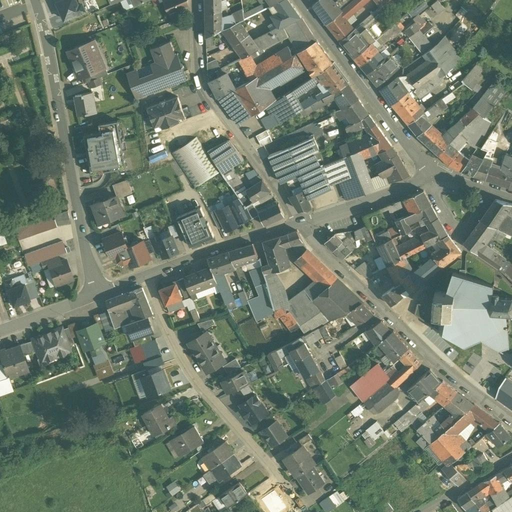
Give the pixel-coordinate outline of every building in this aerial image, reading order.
[(53,0),(58,9),(60,9),(57,3),(62,0),(53,0)] [(62,0),(57,3),(60,9),(65,20),(89,8),(86,1),(87,0),(62,0)] [(187,0),(175,0),(173,1),(173,0),(162,0),(163,0),(164,0),(164,2),(165,4),(164,4),(165,5),(166,4),(170,13),(168,13),(168,14),(187,6),(187,0)] [(220,0),(204,0),(205,14),(222,11),(221,2),(220,0)] [(257,0),(261,5),(264,9),(271,6),(267,0),(257,0)] [(288,0),(282,0),(278,2),(283,10),(271,16),(279,28),(279,29),(284,27),(290,25),(302,19),(288,0)] [(334,2),(332,0),(318,0),(313,6),(326,25),(341,12),(342,11),(334,2)] [(353,2),(351,0),(336,0),(334,2),(342,11),(346,8),(353,2)] [(355,0),(353,2),(346,8),(351,14),(367,0),(355,0)] [(388,0),(381,7),(374,13),(378,17),(379,15),(380,14),(381,15),(383,18),(396,7),(389,0),(388,0)] [(444,9),(437,1),(431,6),(438,15),(444,9)] [(261,5),(244,14),(245,19),(264,9),(261,5)] [(351,14),(346,8),(342,11),(341,12),(346,18),(351,14)] [(461,20),(468,12),(464,8),(457,15),(461,20)] [(243,10),(233,15),(237,23),(239,21),(245,19),(244,14),(243,10)] [(222,11),(205,14),(205,38),(223,29),(224,29),(222,11)] [(341,12),(326,25),(340,42),(355,29),(346,18),(341,12)] [(374,13),(356,28),(362,36),(368,31),(381,20),(378,17),(374,13)] [(136,32),(131,19),(121,23),(126,36),(136,32)] [(302,19),(290,25),(294,35),(289,37),(295,45),(289,48),(290,51),(292,56),(295,54),(299,52),(316,41),(302,19)] [(424,25),(420,20),(416,23),(420,29),(424,25)] [(224,29),(223,29),(234,45),(249,35),(239,21),(237,23),(224,29)] [(384,33),(388,39),(402,27),(397,22),(384,33)] [(429,22),(419,30),(423,35),(433,27),(429,22)] [(420,29),(416,23),(405,31),(410,37),(420,29)] [(290,25),(284,27),(289,37),(294,35),(290,25)] [(284,27),(279,29),(279,28),(276,30),(282,40),(282,41),(289,37),(284,27)] [(362,36),(356,28),(355,29),(340,42),(354,58),(371,44),(376,40),(373,36),(366,41),(362,36)] [(276,30),(253,41),(259,50),(260,51),(263,50),(282,40),(276,30)] [(431,45),(419,30),(409,38),(421,53),(431,45)] [(368,31),(362,36),(366,41),(373,36),(368,31)] [(249,35),(234,45),(244,58),(249,55),(259,50),(253,41),(249,35)] [(452,47),(444,38),(436,46),(423,55),(429,63),(452,47)] [(94,41),(68,52),(80,78),(82,77),(105,67),(94,41)] [(156,61),(150,64),(153,72),(140,77),(137,69),(126,73),(136,99),(180,82),(177,74),(182,72),(170,41),(151,49),(156,61)] [(316,41),(299,52),(306,64),(314,76),(333,63),(316,41)] [(378,51),(371,44),(354,58),(360,66),(378,51)] [(452,47),(438,57),(448,71),(453,68),(460,58),(452,47)] [(277,55),(263,64),(267,71),(271,68),(292,56),(290,51),(289,48),(277,55)] [(259,50),(249,55),(252,60),(261,55),(261,54),(260,51),(259,50)] [(378,51),(360,66),(367,73),(384,59),(378,51)] [(306,64),(299,52),(295,54),(303,66),(306,64)] [(292,56),(271,68),(279,81),(303,66),(295,54),(292,56)] [(252,60),(249,55),(244,58),(239,61),(250,81),(257,77),(267,71),(263,64),(256,67),(252,60)] [(399,68),(389,55),(384,59),(394,73),(399,68)] [(438,57),(409,78),(412,82),(417,88),(438,74),(440,77),(448,71),(438,57)] [(216,59),(207,63),(208,76),(216,72),(220,70),(216,59)] [(384,59),(367,73),(378,86),(394,73),(384,59)] [(478,62),(462,80),(464,83),(465,83),(472,89),(483,75),(478,70),(482,66),(478,62)] [(296,89),(292,91),(296,98),(320,81),(324,83),(325,82),(333,93),(348,84),(333,63),(314,76),(296,89)] [(105,67),(82,77),(84,83),(89,82),(100,77),(108,74),(105,67)] [(220,70),(216,72),(219,77),(227,73),(228,74),(230,73),(227,67),(220,70)] [(267,71),(257,77),(265,89),(279,81),(271,68),(267,71)] [(219,77),(210,82),(218,98),(235,90),(236,89),(228,74),(227,73),(219,77)] [(417,88),(413,91),(418,97),(442,80),(440,77),(438,74),(417,88)] [(100,77),(89,82),(91,88),(102,83),(100,77)] [(236,89),(235,90),(250,117),(266,106),(272,103),(265,89),(257,77),(236,89)] [(406,94),(396,79),(381,90),(391,105),(406,94)] [(412,82),(406,86),(411,93),(413,91),(417,88),(412,82)] [(322,98),(322,99),(325,104),(336,98),(340,104),(355,94),(348,84),(333,93),(326,96),(322,98)] [(492,84),(482,97),(493,106),(495,107),(505,94),(492,84)] [(250,117),(235,90),(218,98),(238,124),(250,117)] [(292,90),(285,95),(279,98),(289,118),(303,110),(299,104),(296,98),(292,91),(292,90)] [(82,94),(75,96),(78,115),(96,112),(93,91),(82,93),(82,94)] [(323,92),(309,100),(312,104),(322,99),(322,98),(326,96),(323,92)] [(406,94),(391,105),(408,124),(419,116),(416,109),(419,106),(408,92),(406,94)] [(439,95),(430,101),(432,103),(430,104),(432,107),(443,99),(439,95)] [(432,107),(430,108),(435,116),(452,103),(447,96),(443,99),(432,107)] [(178,97),(166,101),(165,100),(159,103),(160,104),(148,108),(156,131),(186,119),(178,97)] [(482,97),(473,108),(479,114),(485,118),(493,106),(482,97)] [(272,103),(266,106),(272,115),(275,113),(280,123),(289,118),(279,98),(272,103)] [(308,99),(299,104),(303,110),(306,108),(312,104),(309,100),(308,99)] [(358,100),(342,109),(347,117),(349,119),(365,110),(358,100)] [(430,108),(422,114),(427,122),(435,116),(430,108)] [(473,108),(446,132),(447,133),(453,139),(459,133),(466,126),(479,114),(473,108)] [(342,109),(336,112),(340,120),(347,117),(342,109)] [(266,130),(280,123),(275,113),(272,115),(271,114),(261,120),(266,130)] [(419,116),(408,124),(418,136),(431,126),(427,122),(422,114),(419,116)] [(479,114),(466,126),(459,133),(467,140),(476,149),(491,123),(485,118),(479,114)] [(369,115),(351,125),(351,126),(346,128),(345,129),(348,135),(365,127),(367,130),(376,125),(369,115)] [(84,135),(91,174),(126,167),(117,121),(99,125),(101,132),(84,135)] [(376,125),(367,130),(370,134),(359,139),(364,148),(375,144),(376,143),(382,152),(391,146),(376,125)] [(443,137),(431,126),(418,136),(439,155),(453,139),(447,133),(443,137)] [(262,147),(272,142),(266,130),(256,136),(262,147)] [(453,139),(439,155),(452,167),(462,171),(470,160),(464,156),(460,152),(462,149),(460,148),(467,140),(459,133),(453,139)] [(314,138),(269,157),(267,158),(281,188),(300,180),(307,195),(331,185),(314,138)] [(197,139),(173,154),(194,188),(218,173),(197,139)] [(232,139),(208,152),(222,173),(246,158),(232,139)] [(359,139),(342,147),(345,156),(358,150),(364,148),(359,139)] [(498,143),(488,139),(481,150),(487,151),(489,149),(495,151),(498,143)] [(364,148),(358,150),(361,157),(380,150),(375,144),(364,148)] [(382,152),(380,153),(385,160),(375,166),(382,176),(382,178),(394,172),(404,167),(397,154),(391,146),(382,152)] [(495,151),(489,149),(487,151),(486,154),(493,157),(495,151)] [(345,156),(344,157),(348,167),(363,161),(361,157),(358,150),(345,156)] [(472,156),(470,160),(462,171),(474,176),(482,163),(482,161),(472,156)] [(344,157),(325,165),(328,175),(348,167),(344,157)] [(492,160),(484,157),(482,161),(482,163),(490,166),(492,160)] [(511,159),(507,158),(503,170),(491,166),(486,180),(509,188),(511,177),(511,159)] [(482,163),(474,176),(486,180),(491,166),(490,166),(482,163)] [(233,167),(223,173),(233,189),(243,183),(233,167)] [(404,167),(394,172),(396,181),(409,176),(404,167)] [(366,171),(350,176),(357,196),(373,190),(370,182),(366,171)] [(394,172),(382,178),(382,176),(370,182),(373,190),(396,181),(394,172)] [(259,175),(250,181),(252,186),(262,180),(259,175)] [(350,177),(341,180),(342,181),(341,181),(348,200),(357,196),(350,176),(349,177),(350,177)] [(127,180),(115,184),(119,196),(132,191),(127,180)] [(252,186),(246,190),(248,194),(253,202),(259,199),(270,192),(262,180),(252,186)] [(300,180),(289,186),(291,191),(292,191),(303,186),(300,180)] [(303,186),(292,191),(294,196),(305,191),(303,186)] [(294,196),(290,197),(299,211),(303,209),(307,210),(312,208),(305,191),(294,196)] [(270,192),(259,199),(261,204),(273,197),(270,192)] [(423,192),(404,200),(407,206),(411,215),(431,206),(423,192)] [(248,194),(240,200),(245,207),(252,203),(253,202),(248,194)] [(116,196),(93,205),(100,223),(123,215),(116,196)] [(240,200),(239,199),(228,204),(229,206),(237,223),(250,218),(250,217),(245,207),(240,200)] [(253,202),(252,203),(255,208),(261,204),(259,199),(253,202)] [(404,200),(393,204),(395,208),(396,211),(407,206),(404,200)] [(495,200),(480,221),(497,229),(503,219),(511,205),(495,200)] [(255,208),(252,203),(245,207),(250,217),(250,218),(251,220),(259,215),(258,213),(255,208)] [(278,204),(258,213),(259,215),(264,226),(284,217),(278,204)] [(218,211),(217,212),(224,226),(226,231),(238,226),(237,223),(229,206),(218,211)] [(438,219),(431,206),(411,215),(404,218),(408,226),(423,219),(426,224),(427,224),(438,219)] [(200,209),(177,218),(189,247),(213,238),(208,223),(206,224),(200,209)] [(224,226),(217,212),(218,211),(217,210),(210,213),(218,229),(224,226)] [(57,221),(72,219),(71,211),(55,214),(57,221)] [(15,230),(18,241),(57,228),(53,217),(15,230)] [(404,218),(396,222),(402,235),(409,232),(406,227),(408,226),(404,218)] [(430,231),(421,236),(426,247),(436,242),(448,236),(438,219),(427,224),(430,231)] [(511,222),(503,219),(497,229),(505,233),(511,236),(511,222)] [(480,221),(463,245),(478,256),(483,248),(497,229),(480,221)] [(118,224),(100,232),(103,237),(120,230),(118,224)] [(367,242),(374,239),(368,226),(362,229),(365,234),(355,238),(357,248),(360,248),(359,242),(366,239),(367,242)] [(355,232),(355,238),(365,234),(362,229),(355,232)] [(128,247),(121,232),(103,239),(111,259),(116,256),(118,261),(123,263),(128,262),(130,267),(150,259),(149,255),(144,243),(143,240),(128,247)] [(297,232),(280,238),(263,243),(268,258),(284,253),(283,249),(292,246),(302,243),(297,232)] [(511,236),(505,233),(502,238),(511,242),(511,236)] [(343,243),(335,234),(325,244),(332,252),(342,243),(343,243)] [(421,236),(396,248),(401,259),(401,260),(402,259),(426,247),(421,236)] [(448,236),(436,242),(440,248),(451,241),(448,236)] [(158,237),(149,241),(154,253),(160,250),(157,243),(160,241),(158,237)] [(160,241),(157,243),(160,250),(163,258),(178,252),(171,237),(160,241)] [(348,239),(342,243),(347,249),(351,253),(356,248),(348,239)] [(396,248),(392,240),(377,247),(383,258),(374,261),(380,271),(387,267),(401,259),(396,248)] [(154,253),(149,241),(144,243),(149,255),(154,253)] [(440,248),(432,255),(434,258),(441,268),(461,253),(451,241),(440,248)] [(24,256),(28,266),(66,252),(62,242),(24,256)] [(302,243),(292,246),(295,252),(298,258),(306,251),(302,243)] [(252,246),(228,253),(234,268),(254,262),(260,260),(259,259),(258,260),(252,246)] [(494,255),(483,248),(478,256),(488,263),(494,255)] [(341,254),(345,258),(351,253),(347,249),(341,254)] [(337,281),(306,251),(298,258),(297,260),(319,281),(327,289),(337,281)] [(341,254),(339,252),(335,255),(342,261),(345,258),(341,254)] [(228,253),(207,260),(211,269),(214,277),(223,274),(228,272),(235,270),(234,268),(228,253)] [(262,267),(261,268),(264,274),(288,268),(284,253),(268,258),(270,265),(262,267)] [(494,255),(488,263),(493,266),(500,258),(498,256),(497,257),(494,255)] [(57,257),(40,263),(43,269),(49,267),(49,266),(59,263),(57,257)] [(434,258),(421,267),(427,275),(429,274),(431,277),(441,268),(434,258)] [(500,258),(493,266),(498,270),(505,261),(500,258)] [(402,259),(401,260),(401,259),(387,267),(393,278),(397,286),(400,283),(411,275),(407,267),(402,259)] [(59,263),(49,266),(49,267),(55,285),(72,279),(66,260),(59,263)] [(511,266),(505,261),(498,270),(506,277),(511,282),(511,266)] [(364,263),(355,270),(365,280),(372,276),(364,263)] [(380,271),(377,273),(383,284),(393,278),(387,267),(380,271)] [(421,267),(413,273),(423,284),(429,278),(427,275),(421,267)] [(264,274),(261,268),(257,269),(253,271),(255,277),(259,286),(267,283),(267,282),(264,274)] [(214,277),(211,269),(184,280),(189,293),(190,295),(217,284),(214,277)] [(440,313),(438,332),(462,348),(464,349),(466,349),(482,342),(499,353),(508,350),(507,330),(509,330),(509,327),(507,327),(507,325),(505,323),(506,315),(510,316),(511,318),(511,317),(511,315),(511,297),(511,298),(507,298),(507,296),(505,296),(505,298),(499,298),(499,295),(501,295),(501,294),(502,292),(501,290),(500,289),(499,289),(465,277),(465,271),(459,271),(459,275),(453,273),(447,290),(447,292),(435,292),(433,312),(440,313)] [(411,275),(400,283),(406,290),(410,294),(423,284),(413,273),(411,275)] [(22,274),(11,278),(14,287),(23,284),(25,283),(22,274)] [(223,274),(214,277),(217,284),(217,285),(225,282),(223,274)] [(11,278),(3,281),(7,290),(14,287),(11,278)] [(25,283),(23,284),(29,300),(38,296),(33,280),(25,283)] [(184,280),(177,282),(182,295),(189,293),(184,280)] [(283,296),(274,285),(270,281),(267,282),(267,283),(271,298),(273,306),(275,311),(284,307),(287,305),(287,304),(283,296)] [(362,304),(337,281),(327,289),(322,293),(313,301),(321,312),(299,327),(300,328),(306,335),(348,312),(362,304)] [(327,289),(319,281),(313,285),(322,293),(327,289)] [(225,282),(217,285),(225,304),(233,301),(225,282)] [(174,283),(167,286),(168,288),(160,291),(166,306),(181,300),(174,283)] [(247,291),(244,292),(250,307),(271,298),(267,283),(259,286),(247,291)] [(397,286),(394,288),(400,294),(406,290),(400,283),(397,286)] [(14,287),(7,290),(12,306),(29,300),(23,284),(14,287)] [(322,293),(313,285),(305,291),(309,297),(313,301),(322,293)] [(394,288),(382,297),(391,307),(403,298),(400,294),(394,288)] [(142,289),(129,294),(135,308),(138,314),(150,310),(142,289)] [(305,291),(301,294),(287,304),(287,305),(284,307),(275,311),(274,318),(276,320),(280,317),(289,313),(309,297),(305,291)] [(189,293),(182,295),(185,302),(192,300),(190,295),(189,293)] [(129,294),(114,300),(119,312),(132,307),(133,309),(135,308),(129,294)] [(313,301),(309,297),(289,313),(299,327),(321,312),(313,301)] [(271,298),(250,307),(253,314),(273,306),(271,298)] [(114,300),(105,303),(110,316),(116,313),(119,312),(114,300)] [(181,300),(166,306),(169,315),(184,309),(181,300)] [(373,315),(362,304),(348,312),(357,326),(373,315)] [(150,310),(138,314),(139,317),(120,323),(113,326),(114,329),(127,325),(147,318),(152,316),(150,310)] [(201,323),(195,310),(190,312),(195,325),(197,325),(201,323)] [(116,313),(110,316),(113,326),(120,323),(116,313)] [(289,313),(280,317),(291,333),(300,328),(299,327),(289,313)] [(106,328),(100,314),(93,317),(97,326),(99,331),(106,328)] [(152,333),(147,318),(127,325),(133,340),(148,334),(152,333)] [(211,320),(197,325),(201,333),(214,325),(211,320)] [(391,333),(380,322),(366,332),(375,346),(379,343),(391,333)] [(78,333),(74,324),(67,326),(68,329),(72,339),(79,336),(77,333),(78,333)] [(78,333),(77,333),(79,336),(84,350),(103,343),(99,331),(97,326),(78,333)] [(330,337),(324,326),(319,329),(325,340),(330,337)] [(62,329),(32,341),(32,342),(37,354),(39,360),(37,361),(39,367),(42,369),(49,366),(51,361),(71,353),(69,348),(63,331),(62,329)] [(68,329),(63,331),(69,348),(75,346),(72,339),(68,329)] [(408,350),(393,331),(391,333),(379,343),(394,361),(399,356),(408,350)] [(133,340),(135,348),(140,346),(151,342),(148,334),(133,340)] [(205,334),(188,344),(198,359),(214,348),(205,334)] [(302,338),(287,345),(290,350),(290,351),(304,343),(302,338)] [(151,342),(140,346),(146,363),(161,358),(162,358),(155,340),(151,342)] [(37,354),(32,342),(27,344),(31,356),(37,354)] [(310,353),(304,343),(290,351),(295,361),(310,353)] [(27,344),(19,347),(23,359),(31,356),(27,344)] [(287,345),(276,351),(278,357),(290,350),(287,345)] [(19,347),(5,352),(4,350),(0,351),(0,357),(2,364),(6,375),(7,379),(8,378),(27,372),(23,359),(19,347)] [(214,348),(198,359),(207,374),(224,363),(214,348)] [(421,363),(408,350),(399,356),(413,371),(421,363)] [(276,351),(268,355),(276,371),(283,367),(278,357),(276,351)] [(319,369),(310,353),(295,361),(304,377),(310,374),(311,374),(319,369)] [(346,367),(340,356),(334,359),(340,371),(346,367)] [(413,371),(399,356),(394,361),(390,364),(392,366),(384,372),(389,380),(395,387),(413,371)] [(161,358),(146,363),(143,364),(145,371),(163,365),(161,358)] [(235,360),(222,368),(226,374),(240,367),(235,360)] [(384,372),(382,370),(378,364),(351,386),(363,401),(376,391),(389,380),(384,372)] [(390,364),(387,366),(382,370),(384,372),(392,366),(390,364)] [(325,381),(319,369),(311,374),(318,386),(325,381)] [(441,384),(429,370),(416,381),(417,382),(408,390),(419,402),(429,394),(441,384)] [(146,371),(131,376),(133,383),(141,380),(141,379),(148,377),(146,371)] [(148,377),(141,379),(141,380),(144,388),(147,387),(150,396),(170,389),(167,381),(166,382),(163,373),(164,372),(163,371),(148,377)] [(244,372),(237,376),(235,373),(226,378),(227,380),(221,383),(227,395),(246,385),(250,384),(244,372)] [(6,375),(0,376),(0,396),(13,392),(8,378),(7,379),(6,375)] [(511,410),(511,383),(506,378),(499,388),(495,399),(511,410)] [(389,380),(376,391),(389,405),(396,399),(399,391),(395,387),(389,380)] [(334,395),(325,381),(318,386),(314,389),(323,404),(334,395)] [(457,393),(442,382),(441,384),(429,394),(435,399),(444,406),(445,406),(457,393)] [(246,385),(232,392),(241,405),(253,396),(246,385)] [(389,405),(376,391),(363,401),(374,414),(380,413),(389,405)] [(473,405),(457,393),(445,406),(454,414),(441,425),(443,427),(445,430),(446,431),(465,413),(473,405)] [(435,399),(429,394),(419,402),(417,404),(422,410),(435,399)] [(241,405),(239,406),(243,412),(243,414),(244,417),(247,417),(251,424),(266,414),(260,404),(261,404),(255,395),(253,396),(241,405)] [(417,404),(400,418),(407,426),(411,424),(417,430),(423,424),(415,416),(422,410),(417,404)] [(493,420),(473,405),(465,413),(475,421),(484,428),(493,420)] [(167,420),(159,406),(142,416),(154,437),(175,425),(171,418),(167,420)] [(475,421),(465,413),(446,430),(453,438),(470,423),(472,424),(475,421)] [(493,420),(484,428),(489,432),(490,432),(499,425),(499,424),(493,420)] [(267,421),(259,427),(262,431),(270,426),(267,421)] [(439,436),(427,421),(417,430),(430,444),(439,436)] [(262,431),(261,432),(271,447),(286,437),(276,422),(275,422),(270,426),(262,431)] [(384,433),(376,422),(365,431),(373,442),(384,433)] [(490,432),(489,432),(486,434),(498,448),(510,438),(499,425),(490,432)] [(194,428),(169,442),(178,457),(203,443),(194,428)] [(453,438),(446,430),(446,431),(445,430),(443,432),(430,444),(441,455),(444,459),(448,463),(449,465),(450,465),(451,464),(456,460),(465,452),(460,446),(453,438)] [(308,435),(298,441),(301,446),(311,440),(308,435)] [(481,439),(471,448),(477,457),(483,454),(488,449),(481,439)] [(225,441),(202,458),(210,470),(233,454),(225,441)] [(470,448),(465,443),(460,446),(465,452),(470,448)] [(315,465),(302,447),(284,459),(296,477),(312,466),(315,465)] [(233,454),(210,470),(217,479),(218,481),(241,464),(233,454)] [(490,467),(483,454),(477,457),(476,457),(462,466),(456,460),(451,464),(466,480),(467,481),(480,473),(490,467)] [(466,480),(451,464),(450,465),(449,465),(447,467),(443,470),(449,477),(457,485),(466,480)] [(312,466),(296,477),(308,494),(324,484),(312,466)] [(511,468),(495,476),(500,485),(509,480),(511,483),(511,468)] [(217,479),(210,470),(205,474),(211,483),(217,479)] [(488,480),(483,483),(478,486),(484,494),(488,491),(490,495),(495,493),(502,489),(500,485),(495,476),(488,480)] [(457,485),(449,477),(447,479),(455,487),(457,485)] [(174,496),(183,490),(177,481),(168,486),(174,496)] [(239,482),(220,496),(228,508),(247,494),(239,482)] [(478,486),(467,494),(473,502),(476,500),(484,494),(478,486)] [(502,489),(495,493),(498,497),(505,494),(502,489)] [(279,511),(286,508),(274,491),(261,500),(269,511),(279,511)] [(337,492),(319,504),(325,511),(334,506),(336,509),(348,500),(343,493),(340,495),(337,492)] [(508,500),(505,494),(498,497),(495,493),(490,495),(497,507),(508,500)] [(212,494),(202,501),(205,507),(216,499),(212,494)] [(467,494),(458,500),(466,511),(475,504),(473,502),(467,494)] [(497,507),(492,510),(493,511),(511,511),(511,497),(510,499),(508,500),(497,507)] [(392,511),(393,511),(385,500),(375,507),(378,511),(392,511)] [(476,500),(473,502),(475,504),(479,509),(482,507),(476,500)]
